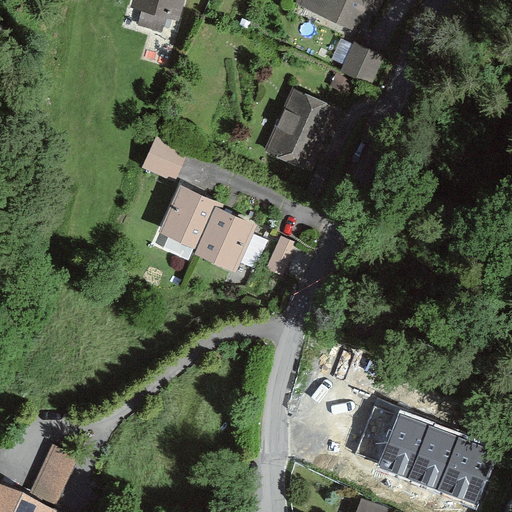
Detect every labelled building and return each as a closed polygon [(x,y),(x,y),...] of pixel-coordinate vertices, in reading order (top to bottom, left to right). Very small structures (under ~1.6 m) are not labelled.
[(183,0),(132,0),(131,6),(178,20),(183,0)] [(368,0),(308,0),(306,5),(356,28),(368,0)] [(379,61),(359,48),(346,70),(366,82),(379,61)] [(336,113),(297,95),(271,148),(310,167),(336,113)] [(185,154),(162,143),(149,170),(173,180),(185,154)] [(221,210),(182,195),(169,230),(204,244),(200,254),(237,269),(254,228),(219,214),(221,210)] [(283,267),(297,244),(285,236),(270,260),(283,267)] [(430,425),(400,413),(378,467),(408,479),(430,425)] [(460,437),(430,425),(408,479),(438,492),(460,437)] [(498,452),(460,437),(438,492),(477,506),(498,452)] [(56,511),(79,462),(54,451),(30,503),(0,489),(0,511),(56,511)] [(387,511),(389,507),(360,498),(355,511),(387,511)]
